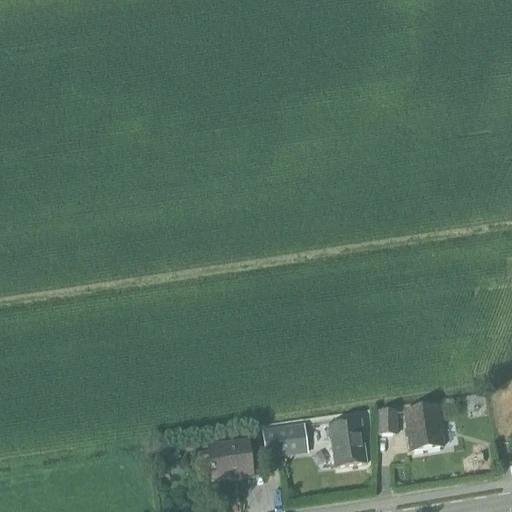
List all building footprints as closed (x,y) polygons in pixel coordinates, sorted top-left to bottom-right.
[(410,454),(443,449),(437,410),(404,415),(410,454)] [(378,437),(396,437),(396,414),(379,414),(378,437)] [(331,429),(333,450),(330,450),(332,470),(367,467),(363,425),(331,429)] [(278,427),(262,429),(266,459),(306,454),(303,428),(278,432),(278,427)] [(212,486),(230,484),(252,481),(248,446),(208,451),(212,486)]
